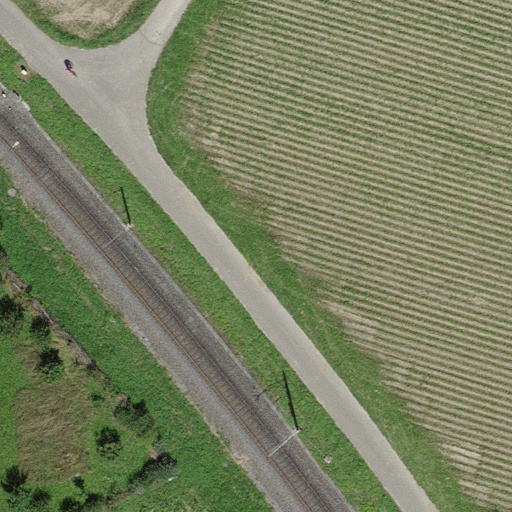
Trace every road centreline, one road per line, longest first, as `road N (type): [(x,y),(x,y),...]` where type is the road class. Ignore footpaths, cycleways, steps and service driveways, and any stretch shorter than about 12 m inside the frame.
road 1 (unclassified): [(0,1),(111,104),(422,511)]
road 2 (track): [(177,0),(111,104)]
